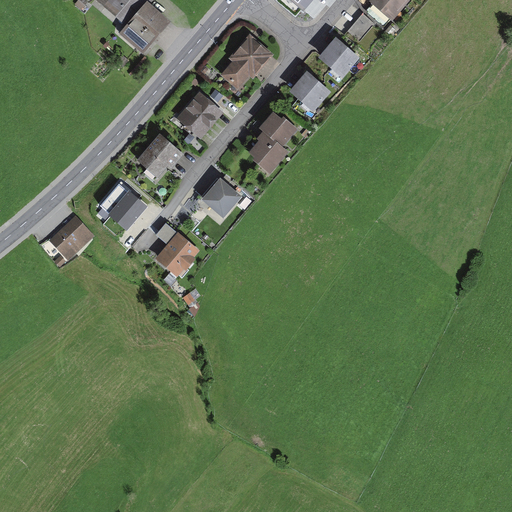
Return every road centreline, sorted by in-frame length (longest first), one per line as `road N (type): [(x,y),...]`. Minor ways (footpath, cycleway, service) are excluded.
road 1 (primary): [(234,0),(111,141),(0,243)]
road 2 (residential): [(138,247),(305,44)]
